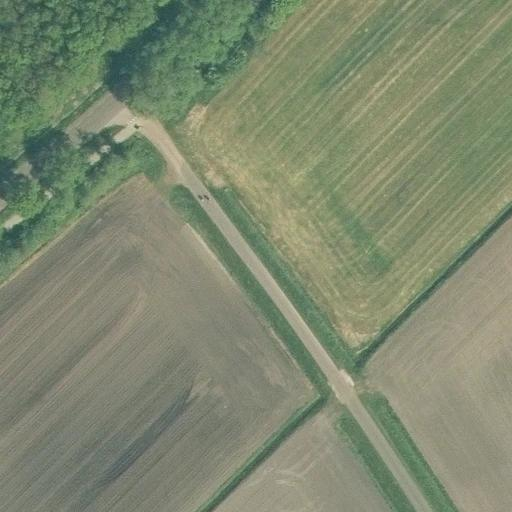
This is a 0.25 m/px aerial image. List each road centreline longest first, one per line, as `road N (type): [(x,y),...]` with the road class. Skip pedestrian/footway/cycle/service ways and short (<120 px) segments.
road 1 (unclassified): [(422,511),(240,247),(121,99)]
road 2 (tertiary): [(0,194),(121,99)]
road 3 (tertiary): [(121,99),(209,0)]
